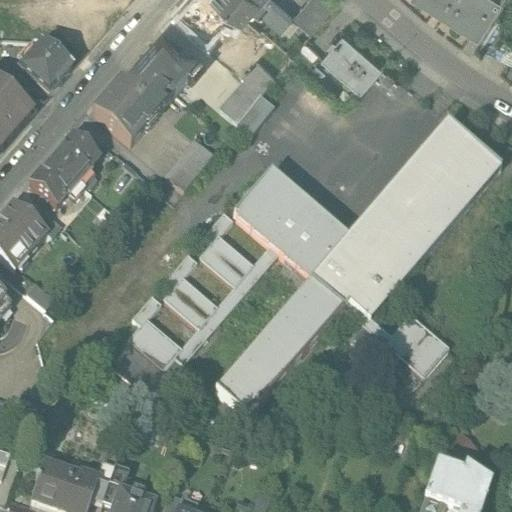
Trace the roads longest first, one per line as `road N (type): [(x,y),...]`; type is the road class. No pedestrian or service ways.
road 1 (residential): [(167,0),(0,187)]
road 2 (residential): [(511,108),(466,83),(365,0)]
